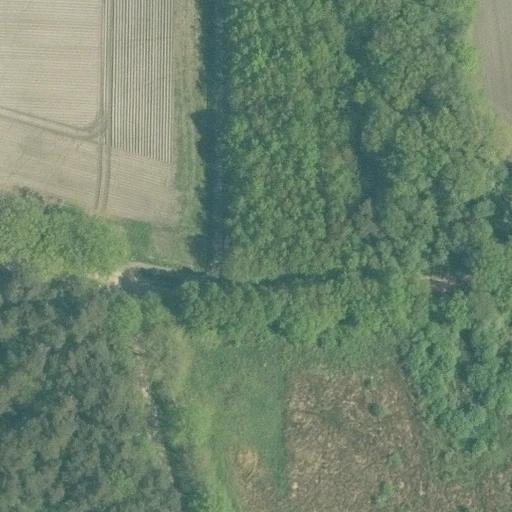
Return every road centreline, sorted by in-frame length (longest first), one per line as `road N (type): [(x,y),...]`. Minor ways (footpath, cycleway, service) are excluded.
road 1 (track): [(128,285),(209,297),(511,280)]
road 2 (track): [(128,285),(177,511)]
road 3 (track): [(0,251),(116,282)]
